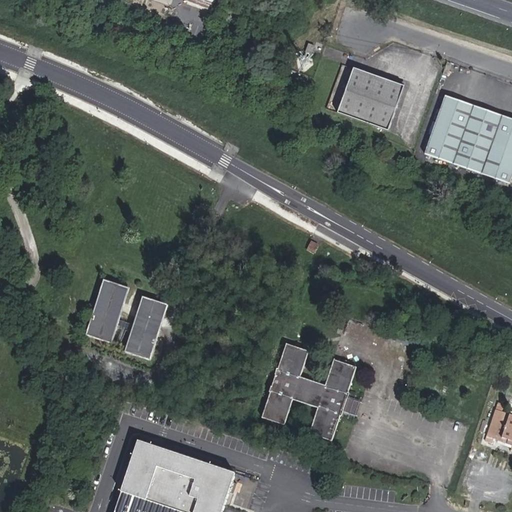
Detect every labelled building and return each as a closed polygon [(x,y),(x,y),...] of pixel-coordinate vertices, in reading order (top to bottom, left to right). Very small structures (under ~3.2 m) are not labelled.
[(187,0),(187,1),(211,9),(214,0),(187,0)] [(190,30),(202,34),(208,17),(197,13),(190,30)] [(339,113),(388,131),(405,87),(355,69),(339,113)] [(426,153),(510,183),(511,176),(511,118),(445,95),(426,153)] [(86,329),(112,338),(130,283),(105,275),(86,329)] [(125,349),(151,358),(169,303),(144,295),(125,349)] [(349,394),(357,369),(335,361),(326,386),(301,377),(310,352),(288,344),(279,369),(277,368),(276,374),(277,374),(273,386),(272,386),(270,391),(271,392),(261,417),(284,425),(293,400),(318,408),(308,434),(332,442),(340,417),(341,417),(350,394),(349,394)] [(354,421),(362,399),(350,394),(341,417),(354,421)] [(511,417),(494,412),(483,444),(490,446),(492,439),(511,446),(510,449),(511,449),(511,417)] [(223,511),(236,474),(139,441),(122,493),(115,511),(223,511)]
